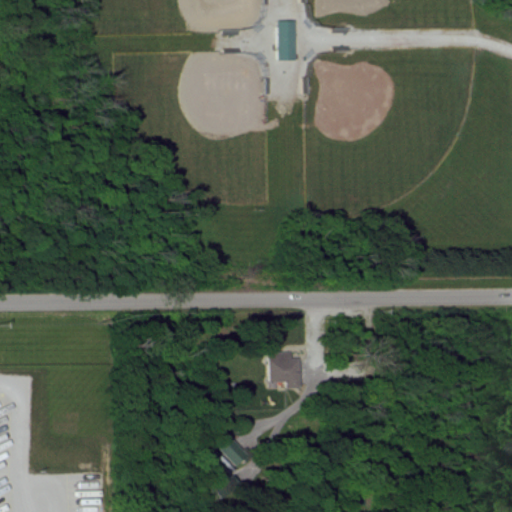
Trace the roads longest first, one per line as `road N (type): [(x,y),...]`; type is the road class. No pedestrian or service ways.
road 1 (tertiary): [(0,303),(511,297)]
road 2 (residential): [(395,299),(429,471),(428,511)]
